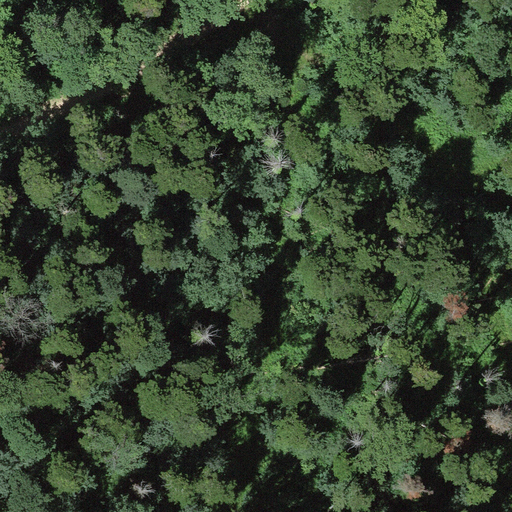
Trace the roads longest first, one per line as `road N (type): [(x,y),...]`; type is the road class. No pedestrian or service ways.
road 1 (track): [(0,131),(241,0)]
road 2 (track): [(192,28),(0,17)]
